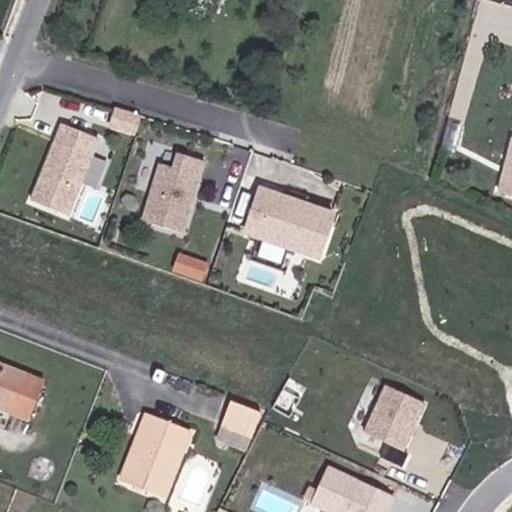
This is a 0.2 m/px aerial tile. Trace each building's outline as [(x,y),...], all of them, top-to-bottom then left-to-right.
[(140,115),(116,108),(110,126),(134,134),(140,115)] [(85,134),(60,124),(29,201),(65,215),(90,153),(79,148),(85,134)] [(157,168),(139,225),(178,238),(201,166),(176,158),(171,173),(157,168)] [(258,189),(243,231),(316,256),(331,213),(258,189)] [(185,273),(190,258),(178,254),(173,269),(185,273)] [(206,264),(190,258),(185,273),(201,279),(206,264)] [(35,409),(44,384),(45,384),(0,365),(0,408),(30,421),(35,409)] [(57,389),(44,384),(35,409),(48,414),(57,389)] [(387,386),(365,433),(403,451),(425,404),(387,386)] [(262,415),(233,405),(220,442),(249,452),(262,415)] [(148,415),(136,445),(143,448),(155,418),(148,415)] [(190,432),(155,418),(143,448),(136,445),(122,482),(164,499),(190,432)] [(387,511),(394,498),(329,467),(312,503),(330,511),(387,511)]
